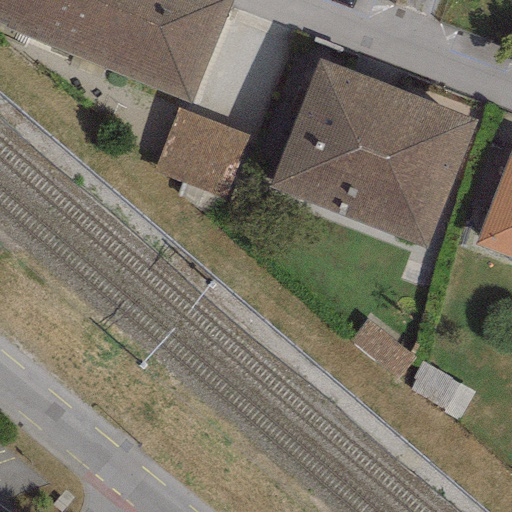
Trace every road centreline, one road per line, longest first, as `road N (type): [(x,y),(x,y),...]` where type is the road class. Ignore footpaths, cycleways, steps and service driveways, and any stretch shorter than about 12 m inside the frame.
road 1 (residential): [(511,87),(294,0)]
road 2 (unclassified): [(0,379),(156,511)]
